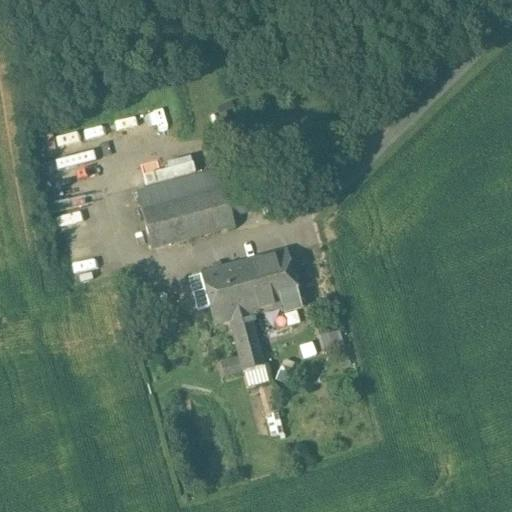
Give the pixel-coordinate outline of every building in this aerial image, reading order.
[(154,114),(107,126),(111,140),(158,128),(154,114)] [(80,136),(39,147),(74,276),(114,266),(80,136)] [(242,164),(135,193),(150,250),(233,227),(230,217),(255,211),(242,164)] [(286,254),(200,278),(213,328),(228,324),(249,318),(279,310),(300,305),(286,254)] [(300,305),(279,310),(280,315),(301,309),(300,305)] [(249,318),(228,324),(242,375),(263,369),(249,318)]
